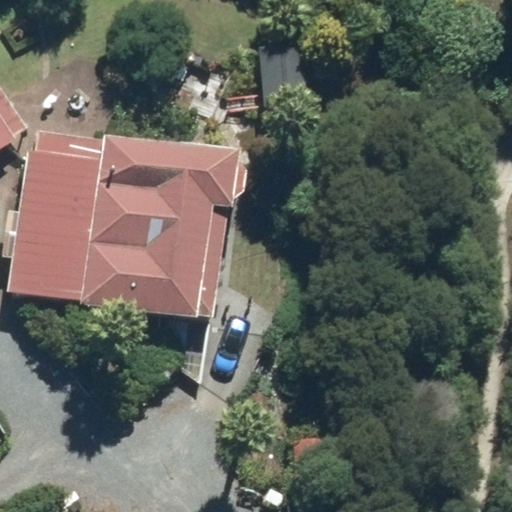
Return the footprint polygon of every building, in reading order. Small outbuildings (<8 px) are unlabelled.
[(247,86),(264,111),(293,102),(293,72),(265,63),(247,86)] [(48,108),(63,121),(82,112),(84,93),(69,81),(50,88),(48,108)] [(17,136),(0,109),(0,150),(4,147),(2,144),(17,136)] [(16,157),(0,274),(0,300),(66,309),(66,314),(180,330),(181,326),(198,328),(215,214),(224,205),(228,182),(221,173),(223,165),(27,138),(24,158),(16,157)] [(323,493),(322,383),(283,383),(284,494),(323,493)]
